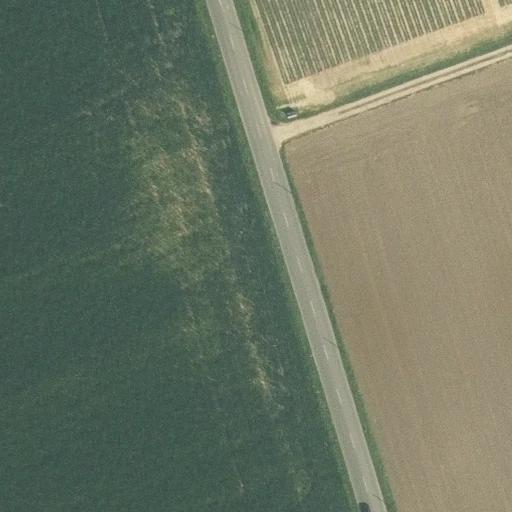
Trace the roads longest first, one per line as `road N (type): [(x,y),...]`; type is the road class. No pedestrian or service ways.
road 1 (tertiary): [(219,0),(373,511)]
road 2 (track): [(264,152),(511,62)]
